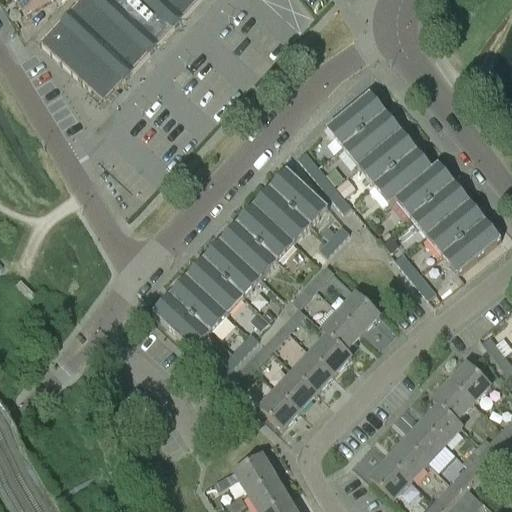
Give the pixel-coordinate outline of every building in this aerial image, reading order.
[(13,0),(24,18),(51,2),(50,1),(51,0),(13,0)] [(87,0),(41,49),(104,107),(203,1),(205,0),(87,0)] [(344,154),(387,118),(371,98),(328,134),(344,154)] [(387,118),(344,154),(359,172),(402,136),(387,118)] [(402,136),(359,172),(375,191),(418,155),(402,136)] [(433,173),(418,155),(375,191),(391,210),(397,206),(396,205),(439,169),(439,168),(433,173)] [(302,169),(311,162),(306,157),(298,164),(302,169)] [(311,162),(302,169),(306,174),(314,166),(311,162)] [(314,166),(306,174),(310,178),(318,171),(314,166)] [(455,188),(439,169),(396,205),(397,206),(412,224),(455,188)] [(323,176),(318,171),(310,178),(314,183),(323,176)] [(335,173),(326,180),(327,181),(331,186),(335,191),(344,183),(335,173)] [(288,175),(255,210),(295,249),(329,213),(288,175)] [(323,176),(314,183),(318,188),(327,181),(326,180),(323,176)] [(331,186),(327,181),(318,188),(322,193),(331,186)] [(347,183),(337,192),(344,202),(355,193),(347,183)] [(335,191),(331,186),(322,193),(326,198),(335,191)] [(470,206),(455,188),(412,224),(427,242),(470,206)] [(335,191),(326,198),(330,203),(339,196),(335,191)] [(339,196),(330,203),(334,208),(343,201),(339,196)] [(347,206),(343,201),(334,208),(338,213),(347,206)] [(351,211),(347,206),(338,213),(343,219),(351,211)] [(470,206),(427,242),(443,261),(486,225),(470,206)] [(255,210),(221,246),(262,284),(295,249),(255,210)] [(502,244),(486,225),(443,261),(459,280),(502,244)] [(337,236),(345,244),(350,238),(342,231),(337,236)] [(345,244),(337,236),(335,238),(329,233),(327,235),(340,248),(345,244)] [(340,248),(327,235),(323,239),(328,245),(336,253),(340,248)] [(392,243),(384,250),(390,258),(398,251),(392,243)] [(336,253),(328,245),(324,250),(332,257),(336,253)] [(221,246),(188,282),(228,320),(262,284),(221,246)] [(332,257),(324,250),(319,255),(327,262),(332,257)] [(399,271),(407,264),(403,259),(394,266),(399,271)] [(407,264),(399,271),(402,275),(411,268),(407,264)] [(411,268),(402,275),(406,280),(415,273),(411,268)] [(327,271),(310,289),(325,303),(328,300),(320,292),(334,277),(327,271)] [(415,273),(406,280),(410,285),(419,278),(415,273)] [(419,278),(410,285),(414,290),(423,283),(419,278)] [(188,282),(154,318),(195,356),(228,320),(188,282)] [(427,288),(423,283),(414,290),(418,295),(427,288)] [(20,286),(14,292),(29,308),(35,302),(20,286)] [(427,288),(418,295),(422,300),(431,293),(427,288)] [(325,303),(310,289),(292,308),(299,314),(306,320),(311,315),(305,309),(314,300),(322,308),(325,303)] [(431,293),(422,300),(427,306),(436,299),(431,293)] [(341,318),(362,338),(380,320),(358,299),(341,318)] [(299,314),(283,332),(298,346),(299,346),(300,347),(302,344),(293,335),(306,320),(299,314)] [(258,316),(250,324),(261,333),(268,326),(258,316)] [(362,338),(341,318),(323,337),(329,342),(346,356),(362,338)] [(298,346),(283,332),(266,350),(273,356),(286,343),(294,351),(298,346)] [(246,344),(254,351),(259,346),(251,338),(246,344)] [(329,342),(312,359),(335,380),(352,362),(346,356),(329,342)] [(506,362),(490,342),(482,348),(498,368),(506,362)] [(246,344),(242,348),(250,356),(254,351),(246,344)] [(242,348),(238,353),(246,360),(250,356),(242,348)] [(273,356),(266,350),(249,368),(256,374),(273,356)] [(246,360),(238,353),(233,358),(241,365),(246,360)] [(233,358),(229,362),(237,370),(241,365),(233,358)] [(335,380),(312,359),(295,377),(318,399),(335,380)] [(229,362),(224,367),(232,374),(237,370),(229,362)] [(511,369),(506,362),(498,368),(511,385),(511,369)] [(224,367),(220,371),(228,379),(232,374),(224,367)] [(256,374),(249,368),(231,387),(238,394),(256,374)] [(468,369),(451,388),(473,409),(491,390),(468,369)] [(228,379),(220,371),(216,376),(224,384),(228,379)] [(295,377),(278,395),(301,417),(318,399),(295,377)] [(473,409),(451,388),(433,406),(439,412),(439,411),(457,426),(473,409)] [(301,417),(278,395),(261,414),(284,435),(301,417)] [(439,411),(439,412),(423,429),(446,450),(463,431),(457,426),(439,411)] [(511,423),(501,435),(509,442),(511,438),(511,423)] [(423,429),(405,447),(428,469),(446,450),(423,429)] [(509,442),(501,435),(490,447),(486,443),(480,450),(484,454),(487,451),(494,458),(509,442)] [(405,447),(389,465),(412,486),(428,469),(405,447)] [(487,451),(484,454),(474,465),(469,461),(463,468),(467,472),(468,471),(475,478),(494,458),(487,451)] [(356,466),(369,480),(385,465),(373,452),(356,466)] [(248,498),(275,482),(262,460),(236,476),(248,498)] [(412,486),(389,465),(371,484),(394,505),(412,486)] [(468,471),(467,472),(451,490),(458,497),(475,478),(468,471)] [(228,481),(214,490),(219,498),(233,489),(228,481)] [(271,511),(287,502),(275,482),(248,498),(257,511),(271,511)] [(443,511),(458,497),(451,490),(434,508),(438,511),(443,511)] [(469,495),(453,511),(479,511),(484,507),(476,501),(476,502),(469,495)] [(241,502),(227,511),(245,511),(247,511),(241,502)] [(292,511),(287,502),(271,511),(292,511)]
